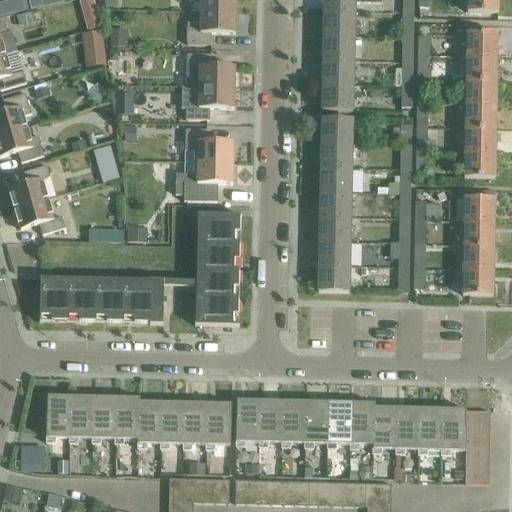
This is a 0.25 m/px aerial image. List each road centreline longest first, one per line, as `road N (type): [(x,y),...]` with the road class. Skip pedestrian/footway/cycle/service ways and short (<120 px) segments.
road 1 (residential): [(264,365),(274,0)]
road 2 (residential): [(14,358),(264,365)]
road 3 (residential): [(264,365),(511,372)]
